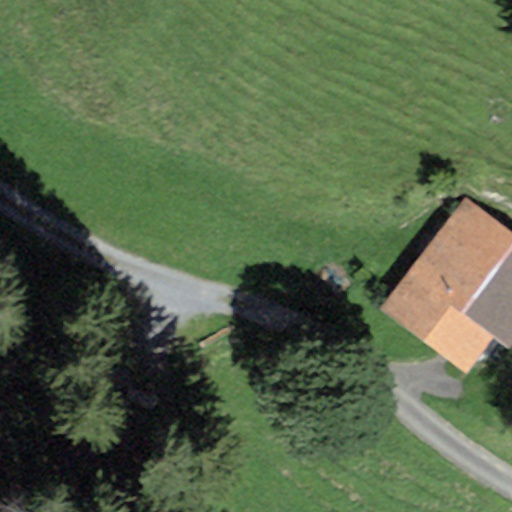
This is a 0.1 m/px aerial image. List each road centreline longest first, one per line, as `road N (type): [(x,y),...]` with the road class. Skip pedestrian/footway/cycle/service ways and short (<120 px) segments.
road 1 (unclassified): [(511,493),(464,471),(386,389),(252,311),(141,280)]
road 2 (track): [(141,280),(101,268),(0,193)]
